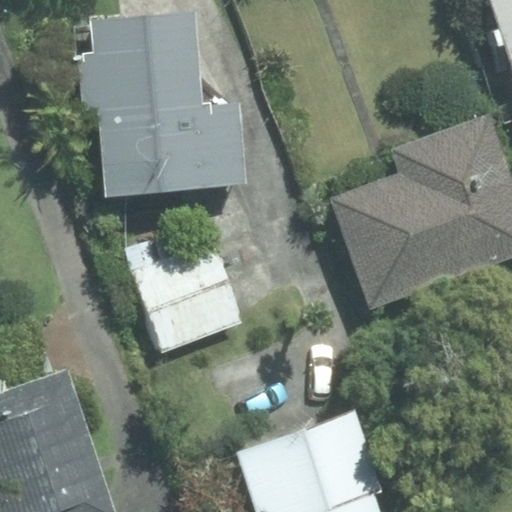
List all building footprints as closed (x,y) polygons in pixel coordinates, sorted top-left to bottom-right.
[(511,0),(474,0),(511,107),(511,0)] [(180,102),(171,7),(66,17),(69,51),(54,52),(59,110),(74,109),(81,196),(197,185),(189,101),(180,102)] [(356,305),(511,248),(511,195),(481,107),(377,144),(386,168),(317,193),(356,305)] [(154,257),(146,237),(117,249),(124,268),(122,270),(151,350),(233,319),(203,238),(154,257)] [(106,511),(51,363),(0,382),(0,511),(106,511)] [(249,511),(364,511),(357,491),(365,488),(334,402),(216,444),(240,510),(247,507),(249,511)]
